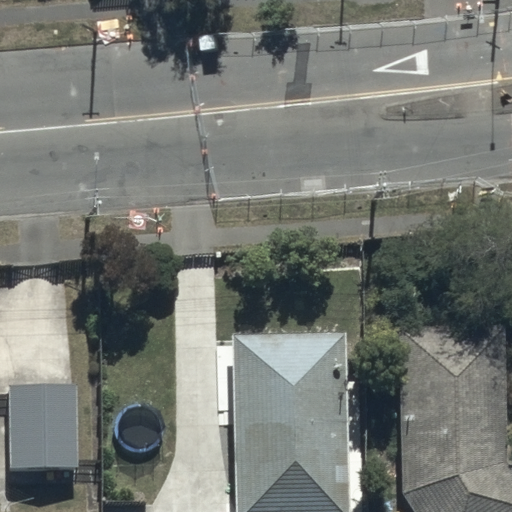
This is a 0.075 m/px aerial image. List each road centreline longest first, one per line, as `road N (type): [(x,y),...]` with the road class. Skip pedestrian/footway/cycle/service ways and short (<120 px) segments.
road 1 (secondary): [(232,113),(359,59),(511,42)]
road 2 (secondary): [(511,140),(385,156),(232,113)]
road 3 (secondary): [(0,132),(232,113)]
